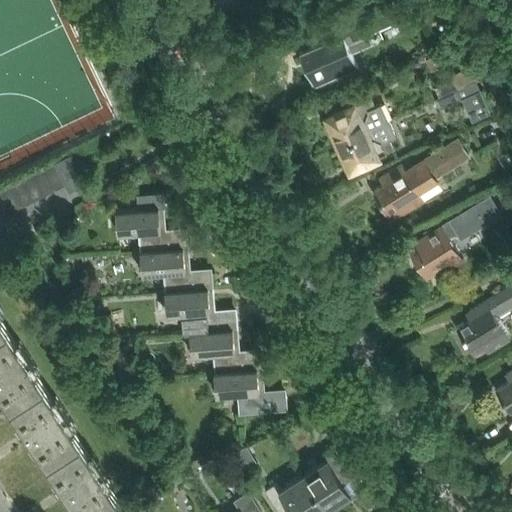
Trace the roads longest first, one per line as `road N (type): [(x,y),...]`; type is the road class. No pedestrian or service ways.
road 1 (residential): [(460,511),(212,124)]
road 2 (unclassified): [(212,124),(138,0)]
